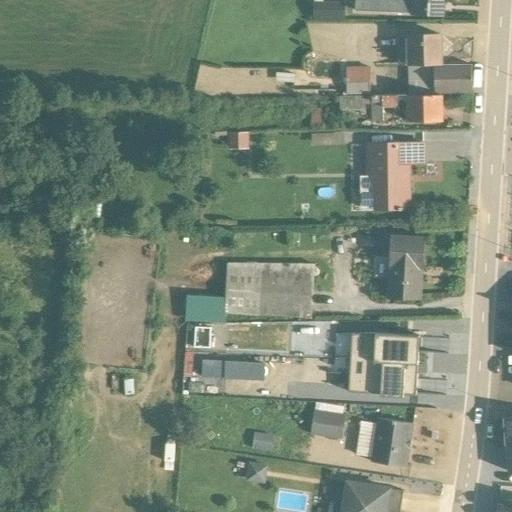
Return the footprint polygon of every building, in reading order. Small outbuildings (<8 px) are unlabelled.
[(313,0),(313,1),(313,18),(345,19),(345,2),(323,1),(323,0),(313,0)] [(355,0),(355,10),(442,13),(442,0),(355,0)] [(408,63),(443,63),(443,33),(407,33),(407,46),(398,47),(398,63),(408,63)] [(472,94),(472,64),(443,63),(408,63),(408,94),(444,94),(472,94)] [(370,93),(370,66),(347,66),(347,94),(370,93)] [(406,121),(444,121),(444,94),(340,96),(340,110),(365,109),(365,103),(371,103),(371,121),(383,120),(383,107),(406,107),(406,121)] [(311,127),(320,127),(321,107),(311,107),(311,127)] [(231,129),(231,144),(252,143),(251,128),(231,129)] [(344,132),(312,134),(312,145),(344,144),(344,132)] [(360,188),(360,207),(373,207),(374,209),(411,209),(411,164),(426,163),(426,141),(366,141),(366,176),(372,176),(373,188),(360,188)] [(386,297),(422,299),(425,235),(390,233),(386,297)] [(311,318),(311,316),(314,264),(228,259),(227,262),(225,296),(187,294),(187,295),(186,320),(224,322),(224,321),(224,312),(311,318)] [(365,343),(363,400),(380,400),(381,388),(414,389),(415,355),(418,355),(419,343),(398,342),(398,344),(365,343)] [(227,373),(267,374),(267,357),(227,355),(227,373)] [(343,405),(316,401),(311,433),(341,437),(344,413),(342,413),(343,405)] [(511,414),(503,415),(505,443),(511,442),(511,414)] [(361,420),(356,452),(371,454),(370,460),(406,465),(413,422),(377,417),(376,423),(361,420)] [(257,429),(255,444),(272,447),(275,432),(257,429)] [(249,475),(267,478),(270,459),(252,456),(249,475)] [(341,499),(339,511),(385,511),(386,510),(398,511),(399,511),(403,489),(392,487),(392,485),(345,477),(344,479),(338,479),(337,488),(339,498),(341,499)] [(511,511),(511,498),(498,498),(496,511),(511,511)]
